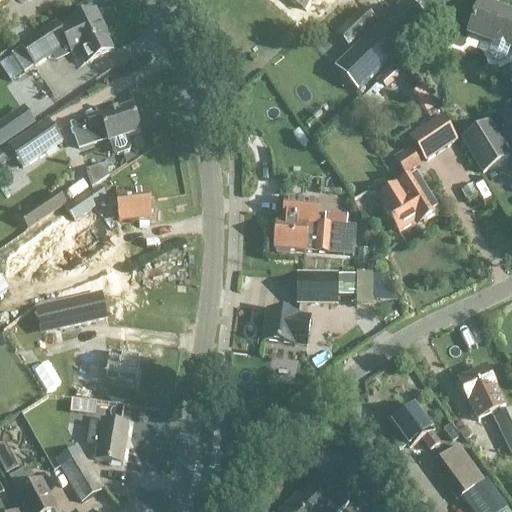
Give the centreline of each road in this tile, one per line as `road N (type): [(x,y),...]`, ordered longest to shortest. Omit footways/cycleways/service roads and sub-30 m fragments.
road 1 (tertiary): [(181,495),(213,248),(205,150),(154,0)]
road 2 (tertiary): [(181,495),(235,475),(289,422),(381,353),(511,286)]
